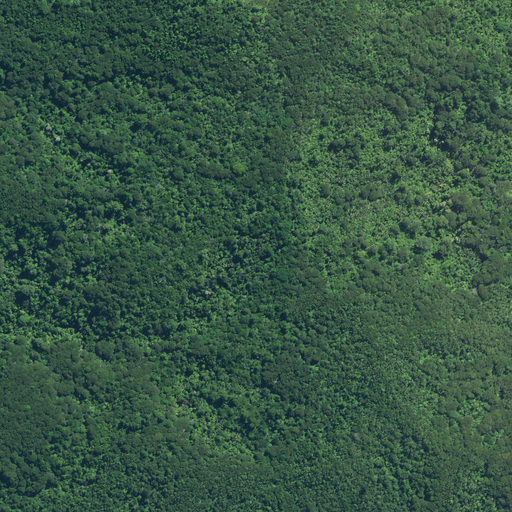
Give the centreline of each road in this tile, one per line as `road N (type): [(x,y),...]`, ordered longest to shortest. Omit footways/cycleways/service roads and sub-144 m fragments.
road 1 (track): [(268,0),(276,85),(293,126),(292,204),(305,273),(377,372)]
road 2 (track): [(270,511),(265,474),(351,454),(379,404),(377,372)]
